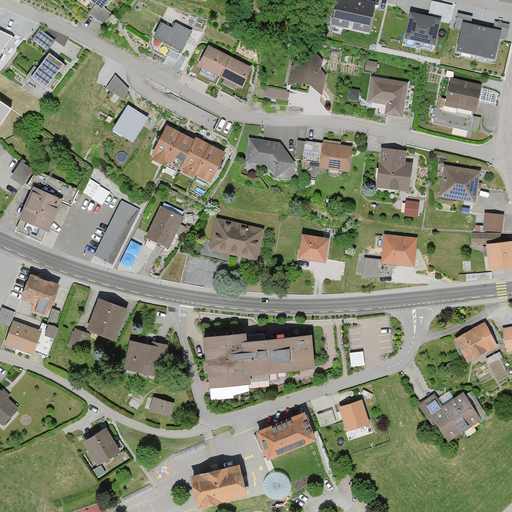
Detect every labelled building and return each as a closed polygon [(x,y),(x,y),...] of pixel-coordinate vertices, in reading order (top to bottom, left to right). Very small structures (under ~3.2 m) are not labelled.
[(114,14),(107,8),(112,0),(90,0),(97,5),(90,14),(105,25),(114,14)] [(373,3),(360,0),(336,0),(331,23),(367,30),(373,3)] [(439,19),(410,13),(405,37),(434,43),(439,19)] [(498,31),(463,22),(457,48),(492,57),(498,31)] [(156,39),(185,52),(195,32),(176,24),(173,30),(162,24),(156,39)] [(0,51),(11,37),(0,31),(0,51)] [(32,41),(49,52),(56,42),(40,31),(32,41)] [(200,67),(244,88),(254,68),(210,47),(200,67)] [(68,65),(50,53),(33,78),(51,91),(68,65)] [(290,88),(324,92),(326,76),(320,75),(322,58),(299,55),(297,71),(292,71),(290,88)] [(386,115),(405,117),(410,82),(373,77),(369,104),(387,106),(386,115)] [(108,90),(124,99),(131,87),(115,78),(108,90)] [(448,107),(479,113),(484,86),(453,81),(448,107)] [(288,101),(290,90),(265,83),(262,95),(288,101)] [(12,108),(0,100),(0,123),(1,124),(12,108)] [(149,115),(129,104),(114,131),(135,142),(149,115)] [(226,151),(164,126),(151,158),(213,184),(226,151)] [(297,164),(282,144),(251,139),(247,162),(269,165),(278,177),(297,164)] [(322,170),(351,172),(353,146),(297,140),(295,156),(323,158),(322,170)] [(407,151),(382,149),(379,190),(413,193),(415,163),(406,163),(407,151)] [(13,179),(25,186),(34,170),(22,163),(13,179)] [(444,197),(480,201),(483,172),(447,168),(444,197)] [(90,178),(82,193),(104,203),(111,189),(90,178)] [(42,241),(47,228),(52,230),(65,199),(36,186),(18,231),(42,241)] [(407,198),(404,212),(418,215),(420,200),(407,198)] [(94,257),(114,265),(139,208),(119,200),(94,257)] [(148,236),(172,246),(185,216),(161,206),(148,236)] [(212,249),(260,259),(266,229),(219,219),(212,249)] [(300,257),(329,262),(333,239),(305,234),(300,257)] [(383,262),(416,264),(418,237),(385,235),(383,262)] [(491,269),(511,266),(511,243),(488,247),(491,269)] [(379,274),(380,257),(364,256),(363,273),(379,274)] [(54,311),(63,286),(32,275),(23,300),(34,304),(32,310),(49,316),(51,310),(54,311)] [(89,331),(117,340),(128,307),(101,297),(89,331)] [(39,330),(13,320),(16,313),(2,308),(0,312),(0,324),(11,328),(4,346),(33,357),(35,353),(47,358),(58,330),(42,323),(39,330)] [(474,362),(501,345),(487,322),(460,339),(474,362)] [(85,355),(92,335),(74,329),(67,349),(85,355)] [(270,371),(317,368),(314,336),(252,342),(251,333),(234,335),(211,337),(214,386),(271,381),(270,371)] [(163,378),(169,345),(152,342),(151,345),(130,341),(125,372),(163,378)] [(350,350),(352,364),(366,362),(363,348),(350,350)] [(0,422),(4,426),(20,409),(9,398),(11,396),(0,385),(0,422)] [(444,423),(454,438),(487,416),(469,390),(450,403),(442,391),(424,404),(439,426),(444,423)] [(125,405),(136,412),(142,403),(131,396),(125,405)] [(151,411),(171,417),(175,405),(155,398),(151,411)] [(341,405),(350,435),(374,428),(365,398),(341,405)] [(318,412),(322,423),(335,418),(331,407),(318,412)] [(312,408),(262,428),(275,458),(324,438),(312,408)] [(85,442),(99,466),(121,453),(107,429),(85,442)] [(247,461),(199,472),(206,503),(254,491),(247,461)] [(265,494),(288,496),(289,471),(266,470),(265,494)]
